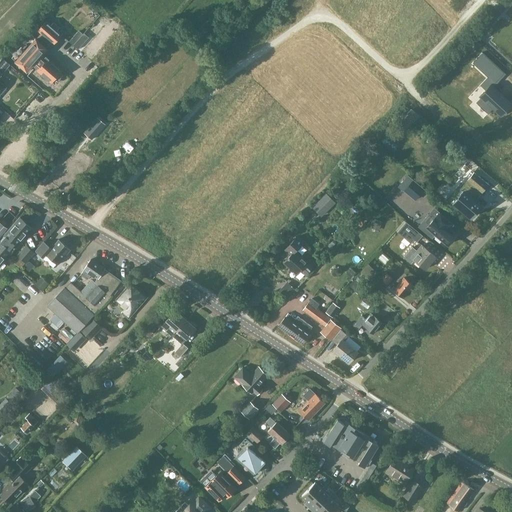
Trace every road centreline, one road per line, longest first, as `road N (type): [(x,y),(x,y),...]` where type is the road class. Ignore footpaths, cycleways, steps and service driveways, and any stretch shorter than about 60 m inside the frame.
road 1 (tertiary): [(348,390),(0,182)]
road 2 (unclassified): [(348,390),(511,208)]
road 3 (tertiary): [(511,490),(348,390)]
road 4 (unclassified): [(235,511),(348,390)]
road 5 (unknown): [(82,57),(0,157)]
